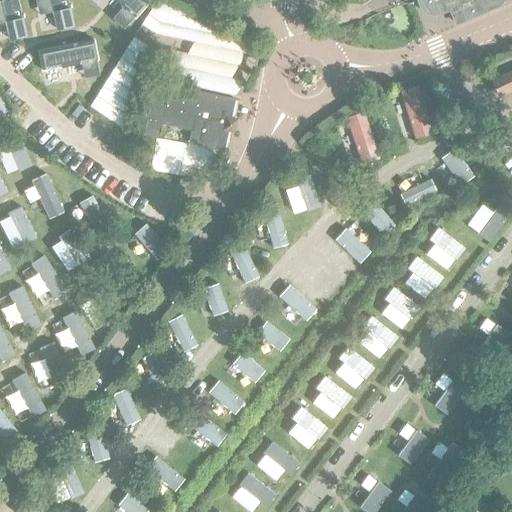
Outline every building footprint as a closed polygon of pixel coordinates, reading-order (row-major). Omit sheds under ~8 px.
[(18,0),(1,0),(10,39),(26,36),(18,0)] [(68,0),(51,0),(57,28),(73,25),(68,0)] [(148,0),(116,0),(137,18),(151,2),(148,0)] [(421,0),(423,3),(424,7),(428,10),(433,12),(438,12),(442,11),(449,8),(455,23),(489,9),(496,5),(501,1),(501,0),(421,0)] [(95,39),(38,50),(42,71),(99,60),(95,39)] [(511,69),(491,79),(498,96),(511,89),(511,69)] [(159,82),(184,88),(186,77),(161,72),(159,82)] [(236,118),(230,117),(233,99),(198,92),(197,99),(154,90),(144,134),(157,137),(160,122),(192,129),(189,142),(223,149),(226,131),(233,132),(234,131),(236,120),(236,118)]
